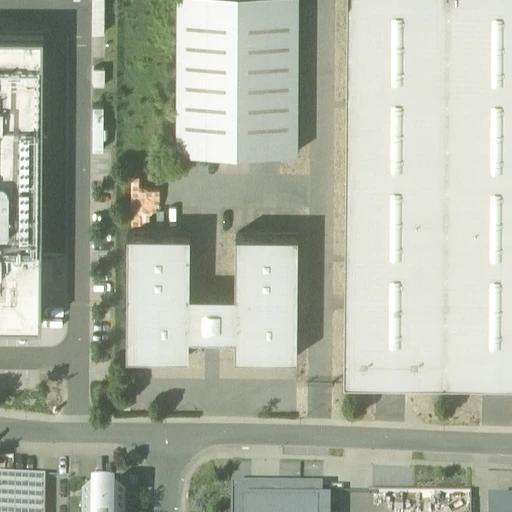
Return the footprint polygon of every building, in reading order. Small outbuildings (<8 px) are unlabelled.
[(92,0),(92,32),(105,32),(104,0),(92,0)] [(298,0),(177,0),(176,151),(297,152),(298,0)] [(511,0),(347,0),(344,380),(511,381),(511,0)] [(44,31),(0,30),(0,323),(41,323),(42,279),(42,255),(44,31)] [(104,68),(94,68),(93,84),(104,84),(104,68)] [(190,233),(127,232),(126,355),(189,355),(189,336),(235,336),(234,356),(297,356),(298,234),(236,233),(235,293),(189,293),(190,233)] [(53,255),(42,255),(42,279),(53,279),(53,255)] [(43,511),(44,480),(0,479),(0,511),(43,511)] [(323,489),(231,488),(230,511),(318,511),(323,511),(323,489)] [(124,511),(125,495),(83,495),(82,511),(124,511)] [(511,511),(511,503),(488,504),(487,511),(511,511)]
